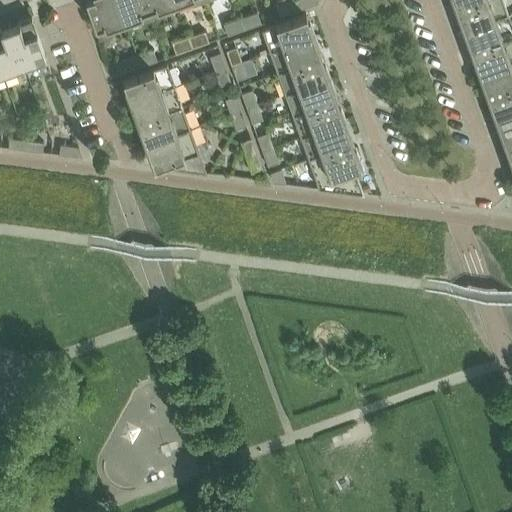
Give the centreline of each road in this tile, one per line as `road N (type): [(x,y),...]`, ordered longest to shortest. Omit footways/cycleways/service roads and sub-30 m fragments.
road 1 (residential): [(335,0),(392,182),(476,194),(486,179),(424,0)]
road 2 (residential): [(131,174),(66,0)]
